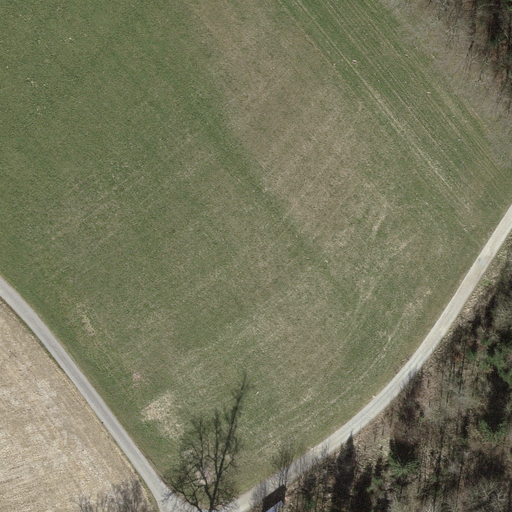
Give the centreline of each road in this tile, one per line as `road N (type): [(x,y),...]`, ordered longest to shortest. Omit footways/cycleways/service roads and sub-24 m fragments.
road 1 (track): [(511,216),(399,383),(332,443),(232,511)]
road 2 (track): [(177,511),(0,285)]
